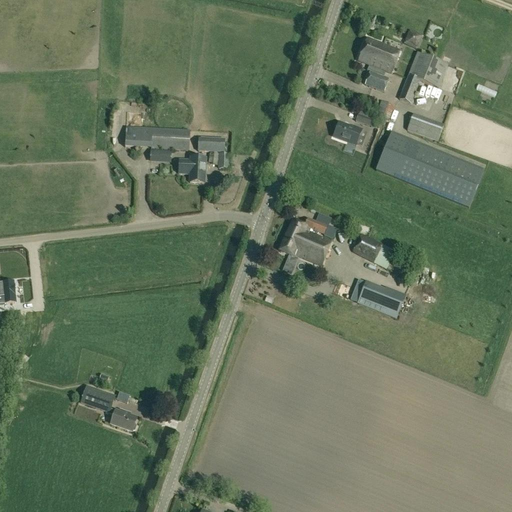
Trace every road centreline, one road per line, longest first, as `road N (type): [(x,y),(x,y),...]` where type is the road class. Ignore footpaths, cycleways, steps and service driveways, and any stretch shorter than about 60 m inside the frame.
road 1 (tertiary): [(160,511),(260,225)]
road 2 (unclassified): [(260,225),(226,216),(0,243)]
road 3 (tertiary): [(260,225),(337,0)]
